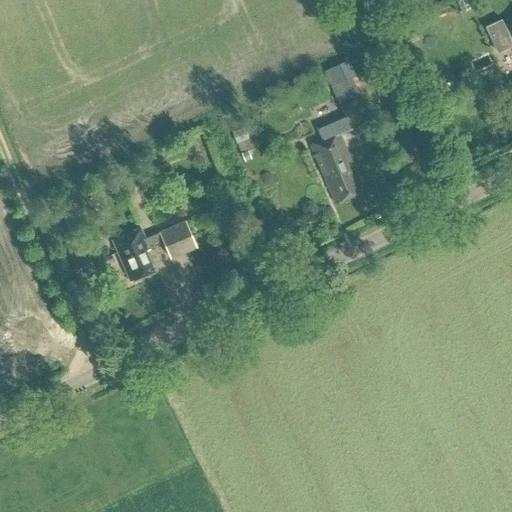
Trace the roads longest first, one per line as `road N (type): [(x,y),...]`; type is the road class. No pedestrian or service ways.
road 1 (tertiary): [(0,420),(511,185)]
road 2 (track): [(0,150),(98,373)]
